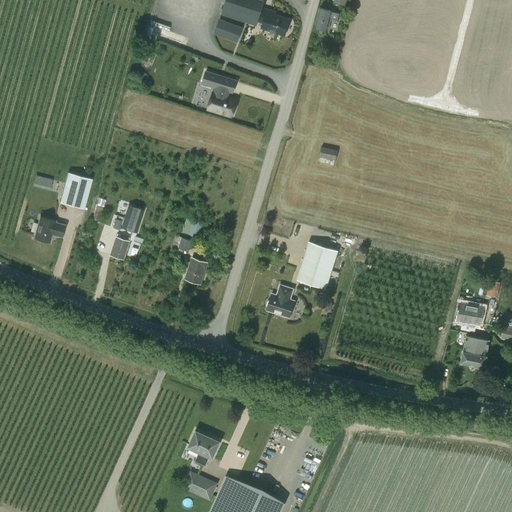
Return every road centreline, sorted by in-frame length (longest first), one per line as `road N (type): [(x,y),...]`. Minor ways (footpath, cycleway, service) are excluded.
road 1 (unclassified): [(208,347),(314,0)]
road 2 (unclassified): [(511,414),(208,347)]
road 3 (unclassified): [(208,347),(0,265)]
road 4 (unknown): [(162,367),(107,493)]
